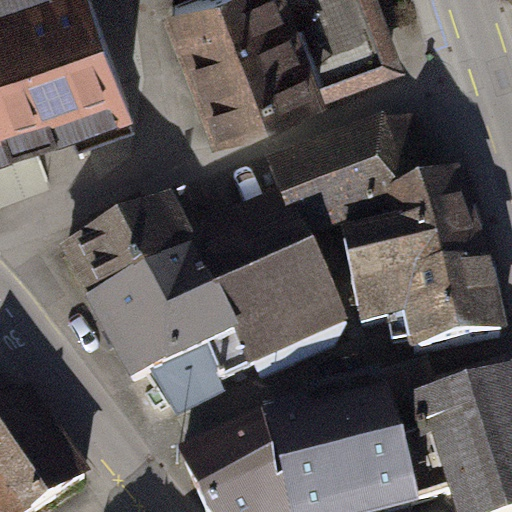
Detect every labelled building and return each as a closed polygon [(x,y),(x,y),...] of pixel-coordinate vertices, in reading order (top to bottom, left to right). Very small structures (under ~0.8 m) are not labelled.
[(0,123),(5,121),(13,145),(61,128),(53,103),(124,77),(96,0),(14,0),(0,5),(0,123)] [(303,104),(262,0),(198,0),(176,9),(225,134),(303,104)] [(391,71),(364,0),(262,0),(303,104),(391,71)] [(293,224),(307,243),(323,272),(343,263),(329,232),(380,214),(387,186),(431,171),(414,123),(370,136),(370,140),(274,174),(293,224)] [(407,319),(418,357),(504,336),(489,266),(461,178),(395,201),(406,232),(353,248),(365,328),(407,319)] [(71,254),(96,302),(196,254),(172,205),(71,254)] [(307,243),(293,224),(201,265),(239,339),(246,335),(260,368),(265,381),(339,350),(349,330),(323,272),(307,243)] [(239,339),(201,265),(196,254),(96,302),(138,382),(211,351),(225,385),(260,368),(246,335),(239,339)] [(382,381),(413,508),(457,495),(462,511),(511,511),(511,381),(510,376),(442,397),(429,362),(381,376),(382,381)] [(272,420),(288,492),(293,511),(396,511),(413,508),(382,381),(312,395),(313,409),(272,420)] [(0,511),(39,511),(88,480),(33,398),(0,422),(0,511)] [(293,511),(288,492),(278,494),(263,423),(185,457),(208,511),(293,511)]
